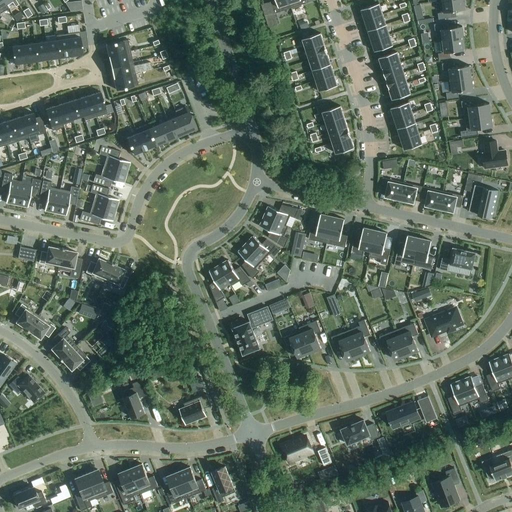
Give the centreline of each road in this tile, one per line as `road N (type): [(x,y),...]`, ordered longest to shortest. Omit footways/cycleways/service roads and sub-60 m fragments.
road 1 (residential): [(0,220),(116,243),(129,234),(145,188),(167,163),(250,129)]
road 2 (unclassified): [(252,433),(186,263),(236,218),(254,182)]
road 3 (residential): [(252,433),(428,379),(485,348),(511,318)]
road 4 (residential): [(363,206),(366,118),(330,0)]
road 5 (residential): [(91,448),(196,448),(252,433)]
road 6 (residential): [(91,448),(68,393),(39,358),(0,331)]
road 7 (residential): [(363,206),(511,240)]
road 8 (unclassified): [(250,129),(208,0)]
